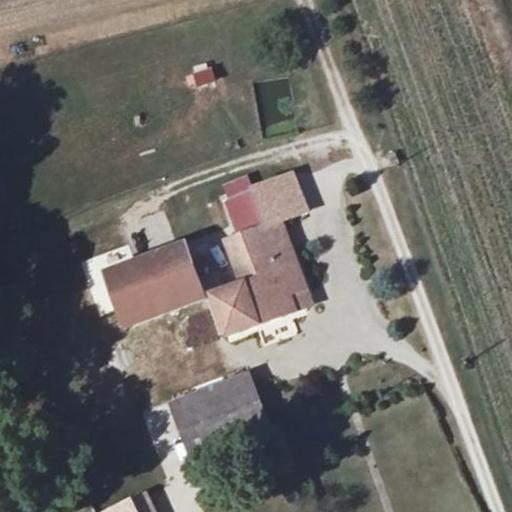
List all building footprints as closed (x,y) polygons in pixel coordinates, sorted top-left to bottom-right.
[(75,139),(56,147),(64,167),(83,159),(75,139)] [(292,177),(253,193),(264,226),(278,220),(280,225),(306,214),(292,177)] [(253,193),(227,203),(240,235),(264,226),(253,193)] [(290,315),(284,299),(275,272),(295,265),(280,225),(278,220),(264,226),(240,235),(225,241),(241,285),(258,327),(290,315)] [(184,246),(155,257),(172,302),(200,291),(184,246)] [(155,257),(134,265),(150,311),(172,302),(155,257)] [(134,265),(104,277),(123,321),(150,311),(134,265)] [(305,291),(295,265),(275,272),(284,299),(305,291)] [(83,285),(100,330),(123,321),(104,277),(83,285)] [(211,296),(226,338),(258,327),(241,285),(211,296)] [(245,378),(171,401),(189,457),(263,433),(245,378)] [(152,511),(145,496),(113,511),(152,511)]
